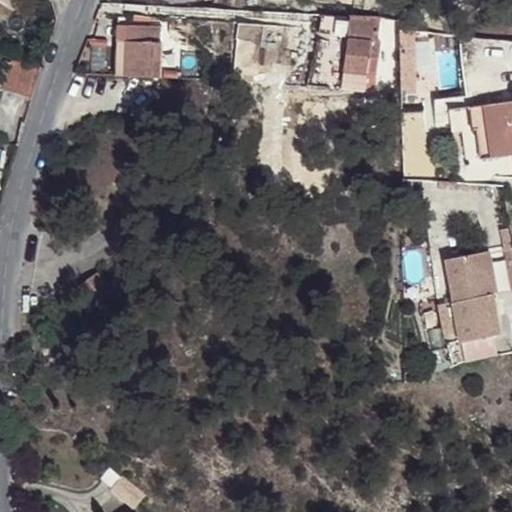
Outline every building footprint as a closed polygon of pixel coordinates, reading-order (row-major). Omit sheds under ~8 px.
[(126,18),(115,17),(114,41),(125,42),(125,26),(126,18)] [(379,24),(347,21),(338,85),(362,87),(365,72),(363,72),(365,58),(377,59),(379,44),(375,44),(379,24)] [(114,41),(113,77),(159,79),(161,28),(125,26),(125,42),(114,41)] [(31,93),(39,65),(21,61),(14,89),(31,93)] [(511,169),(511,102),(466,108),(468,131),(474,131),(478,160),(510,156),(511,169)] [(96,277),(78,289),(85,300),(103,288),(96,277)] [(487,299),(450,306),(458,345),(495,337),(487,299)] [(142,495),(120,478),(109,491),(132,509),(142,495)]
